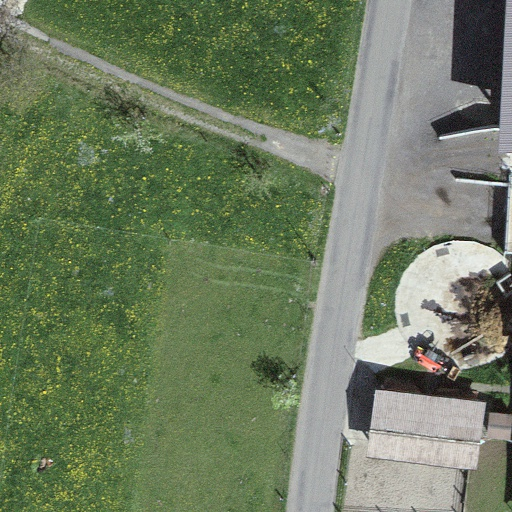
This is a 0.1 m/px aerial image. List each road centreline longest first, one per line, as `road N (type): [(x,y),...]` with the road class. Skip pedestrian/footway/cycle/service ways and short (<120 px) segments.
road 1 (tertiary): [(317,511),(398,0)]
road 2 (track): [(370,179),(175,108),(0,23)]
